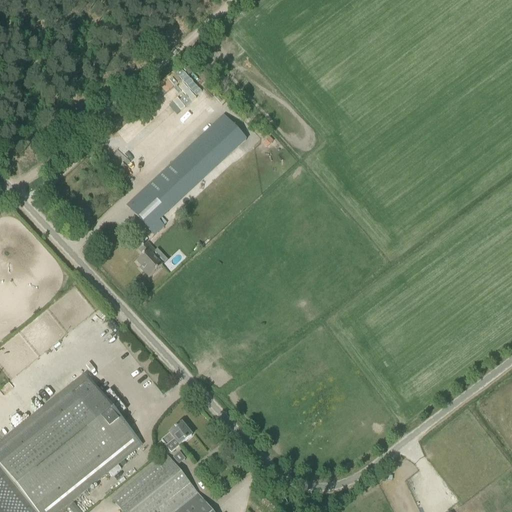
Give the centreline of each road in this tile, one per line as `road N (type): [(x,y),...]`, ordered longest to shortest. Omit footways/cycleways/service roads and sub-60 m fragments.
road 1 (residential): [(511,360),(362,475),(302,485),(261,458),(0,178)]
road 2 (track): [(0,199),(233,0)]
